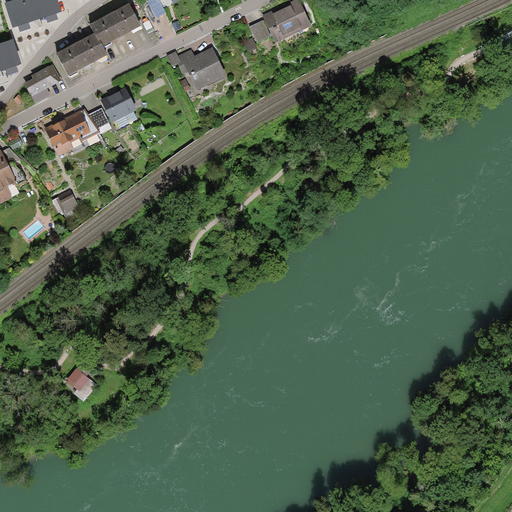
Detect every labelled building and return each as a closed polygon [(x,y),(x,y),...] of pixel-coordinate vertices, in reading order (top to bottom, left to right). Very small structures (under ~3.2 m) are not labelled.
[(56,0),(18,0),(7,4),(14,28),(61,13),(56,0)] [(309,30),(296,3),(261,21),(270,40),(274,47),(309,30)] [(126,5),(87,27),(92,35),(100,50),(139,29),(126,5)] [(261,21),(247,27),(256,47),(270,40),(261,21)] [(92,35),(54,56),(66,79),(104,57),(100,50),(92,35)] [(250,39),(240,43),(245,56),(255,51),(250,39)] [(12,41),(0,45),(0,72),(21,65),(12,41)] [(175,53),(166,58),(171,68),(176,66),(181,76),(185,73),(187,78),(192,87),(195,94),(226,78),(210,48),(192,58),(189,51),(177,57),(175,53)] [(35,76),(41,90),(60,81),(53,67),(35,76)] [(192,87),(187,78),(179,83),(184,92),(192,87)] [(108,125),(133,112),(122,93),(98,105),(100,109),(108,125)] [(100,109),(86,117),(97,134),(98,135),(110,129),(108,125),(100,109)] [(82,111),(62,122),(64,126),(79,118),(87,134),(76,140),(79,142),(97,134),(86,117),(82,111)] [(51,133),(45,136),(52,150),(53,149),(59,146),(60,148),(67,144),(76,140),(87,134),(79,118),(64,126),(62,122),(49,129),(51,133)] [(59,146),(53,149),(55,153),(54,153),(57,158),(71,150),(67,144),(60,148),(59,146)] [(0,203),(0,204),(13,197),(9,189),(19,184),(2,151),(0,151),(0,203)] [(59,198),(68,216),(81,210),(73,191),(59,198)] [(90,373),(81,366),(69,380),(79,389),(74,394),(84,402),(98,386),(87,377),(90,373)]
